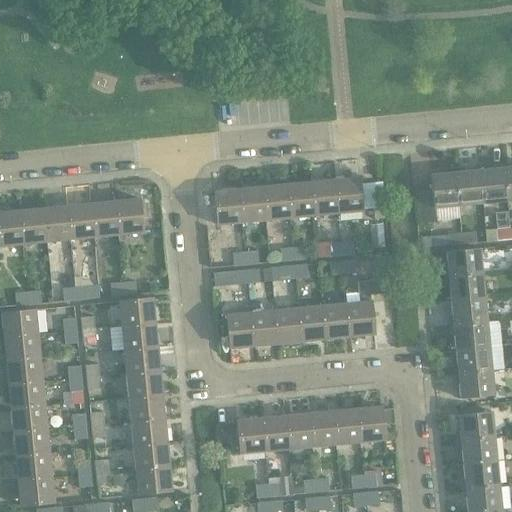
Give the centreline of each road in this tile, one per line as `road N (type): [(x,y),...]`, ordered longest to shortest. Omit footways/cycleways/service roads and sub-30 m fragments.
road 1 (residential): [(428,511),(413,368),(211,389),(185,147)]
road 2 (residential): [(511,117),(185,147)]
road 3 (residential): [(185,147),(0,166)]
road 4 (unknown): [(231,511),(221,388)]
